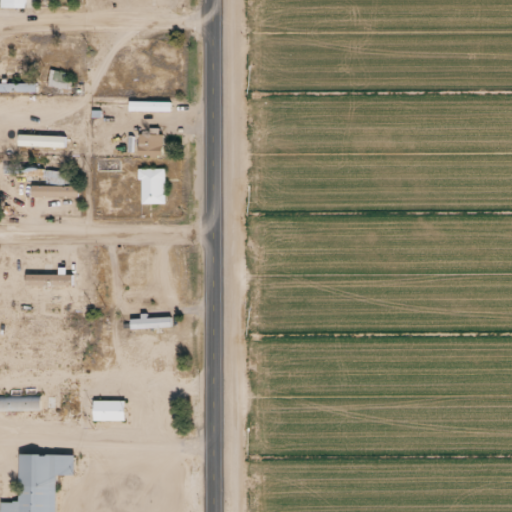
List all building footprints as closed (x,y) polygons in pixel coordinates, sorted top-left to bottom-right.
[(1,76),(0,76),(0,88),(39,88),(38,76),(7,76),(7,71),(1,71),(1,76)] [(64,71),(48,71),(49,87),(65,86),(64,71)] [(161,134),(138,134),(138,154),(161,154),(161,134)] [(64,135),(19,135),(19,146),(64,146),(64,135)] [(137,163),(137,174),(141,175),(141,199),(168,200),(166,163),(137,163)] [(3,173),(41,177),(42,168),(4,165),(3,173)] [(44,183),(73,183),(73,171),(44,171),(44,183)] [(29,287),(65,292),(66,284),(30,279),(29,287)] [(140,307),(140,312),(131,312),(131,325),(173,323),(171,310),(148,311),(147,307),(140,307)] [(39,395),(0,395),(0,410),(39,410),(39,395)] [(124,421),(124,400),(93,400),(93,421),(124,421)] [(19,444),(17,492),(0,494),(0,511),(58,511),(59,471),(76,470),(74,454),(96,455),(96,445),(19,444)] [(178,511),(178,499),(145,499),(145,511),(178,511)]
